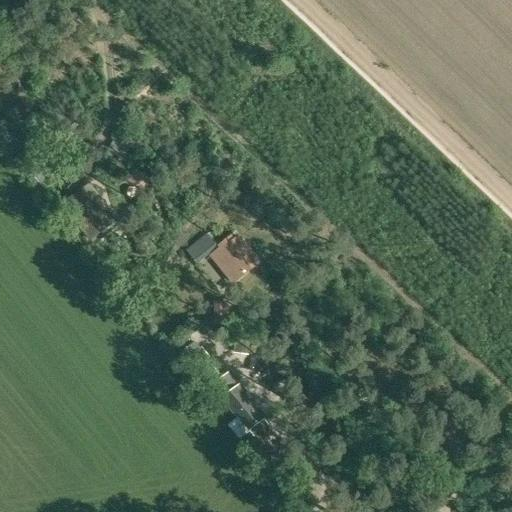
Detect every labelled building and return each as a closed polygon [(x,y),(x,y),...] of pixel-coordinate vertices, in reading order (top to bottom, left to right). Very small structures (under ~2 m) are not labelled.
[(90,239),(105,229),(80,196),(64,207),(90,239)] [(205,253),(215,245),(206,234),(196,243),(205,253)] [(231,237),(219,246),(221,248),(212,256),(234,283),(259,262),(239,237),(234,241),(231,237)] [(146,275),(138,265),(118,280),(125,290),(146,275)] [(236,388),(226,375),(212,386),(253,436),(268,424),(238,386),(236,388)]
